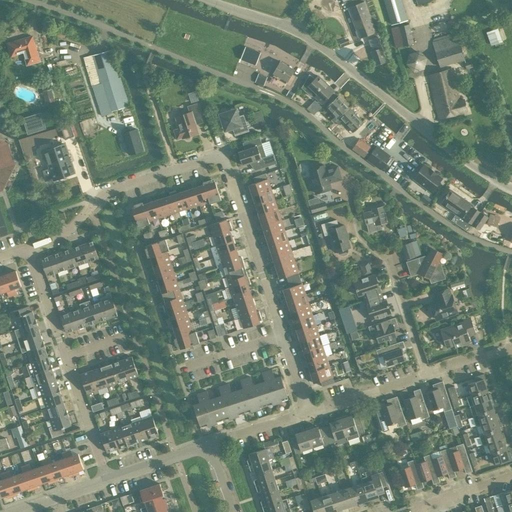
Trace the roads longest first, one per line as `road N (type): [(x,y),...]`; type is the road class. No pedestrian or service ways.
road 1 (residential): [(281,336),(220,155),(107,193),(65,236),(27,249)]
road 2 (residential): [(511,188),(316,42),(206,0)]
road 3 (residential): [(275,96),(27,0)]
road 4 (residential): [(107,480),(27,249)]
road 5 (residential): [(511,252),(426,209),(317,123)]
road 6 (residential): [(426,375),(387,259),(358,232),(347,190)]
road 7 (residential): [(307,411),(426,375)]
